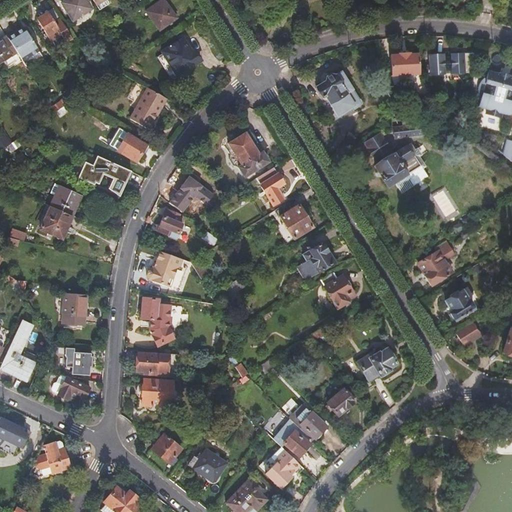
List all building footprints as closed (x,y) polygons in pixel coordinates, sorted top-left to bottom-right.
[(72,20),(91,9),(85,0),(65,0),(62,3),(72,20)] [(176,18),(163,0),(161,0),(146,12),(159,30),(176,18)] [(72,38),(54,9),(37,19),(51,41),(61,34),(66,42),(72,38)] [(25,27),(7,37),(16,52),(23,62),(40,51),(25,27)] [(0,62),(16,52),(7,37),(0,41),(0,62)] [(176,76),(200,61),(194,51),(191,53),(182,39),(162,52),(176,76)] [(420,74),(419,56),(419,55),(410,55),(410,54),(399,54),(399,56),(389,56),(390,75),(393,84),(402,84),(405,75),(420,74)] [(449,55),(447,55),(444,55),(429,55),(430,74),(444,73),(443,64),(449,64),(449,55)] [(351,89),(341,72),(316,87),(322,97),(325,95),(337,116),(357,103),(349,91),(351,89)] [(510,117),(511,108),(511,79),(487,73),(485,82),(482,95),(478,108),(510,117)] [(156,113),(165,98),(148,88),(129,119),(145,127),(154,112),(156,113)] [(55,112),(72,100),(69,95),(52,107),(55,112)] [(402,125),(397,125),(392,126),(393,137),(422,133),(421,122),(413,124),(402,125)] [(244,177),(268,162),(262,152),(257,154),(252,144),(256,142),(249,131),(228,144),(240,165),(237,167),(244,177)] [(135,162),(146,144),(127,132),(116,151),(135,162)] [(366,142),(380,164),(391,156),(378,135),(366,142)] [(2,149),(10,153),(20,146),(16,139),(11,142),(2,149)] [(511,142),(505,141),(501,153),(511,162),(511,142)] [(391,156),(380,164),(376,166),(389,186),(395,182),(402,193),(428,176),(408,145),(400,151),(397,147),(394,148),(396,152),(391,156)] [(119,193),(129,171),(95,155),(91,165),(86,162),(79,178),(95,185),(96,183),(99,184),(104,175),(113,179),(109,189),(119,193)] [(283,183),(273,167),(256,178),(260,184),(259,185),(272,205),(283,198),(277,187),(283,183)] [(74,192),(77,184),(64,178),(61,186),(59,186),(55,194),(50,205),(72,215),(81,196),(74,192)] [(55,194),(59,186),(59,185),(54,183),(50,192),(55,194)] [(242,196),(238,191),(223,203),(227,208),(242,196)] [(312,227),(294,198),(275,210),(293,239),(312,227)] [(61,239),(72,215),(50,205),(40,229),(61,239)] [(160,225),(158,231),(168,236),(168,237),(175,240),(181,224),(176,222),(178,214),(166,209),(160,225)] [(463,221),(466,227),(472,223),(468,217),(463,221)] [(452,228),(455,233),(465,227),(462,222),(452,228)] [(12,237),(19,239),(21,233),(15,231),(12,237)] [(17,246),(19,239),(12,237),(9,236),(7,243),(17,246)] [(440,250),(438,251),(442,257),(443,257),(447,259),(453,256),(444,240),(437,245),(440,250)] [(315,274),(334,262),(321,242),(302,254),(306,261),(296,267),(304,280),(314,273),(315,274)] [(182,259),(159,251),(156,262),(159,263),(157,269),(154,268),(152,268),(151,269),(148,271),(147,276),(148,279),(148,280),(171,287),(176,268),(180,266),(182,259)] [(442,257),(438,251),(417,263),(430,285),(451,272),(442,257)] [(190,262),(201,279),(206,275),(197,258),(190,262)] [(335,278),(332,272),(320,280),(323,285),(323,286),(337,308),(348,301),(345,296),(352,292),(341,275),(335,278)] [(473,309),(462,289),(457,293),(455,291),(449,295),(450,297),(444,301),(450,311),(449,312),(454,321),(473,309)] [(84,295),(63,294),(62,323),(83,324),(84,295)] [(150,319),(149,327),(169,328),(170,306),(158,305),(158,299),(142,297),(141,318),(150,319)] [(229,325),(217,305),(209,304),(224,328),(229,325)] [(18,355),(32,326),(22,321),(1,367),(26,379),(33,362),(18,355)] [(332,330),(328,323),(308,335),(312,342),(332,330)] [(467,323),(450,333),(458,347),(475,337),(467,323)] [(169,328),(149,327),(149,330),(156,347),(173,340),(174,336),(171,330),(169,328)] [(511,329),(509,329),(502,352),(511,355),(511,329)] [(312,342),(308,335),(292,345),(295,352),(312,342)] [(228,346),(229,340),(217,338),(215,344),(228,346)] [(90,356),(90,353),(83,353),(72,352),(72,348),(64,347),(63,355),(65,358),(64,366),(71,366),(70,374),(89,375),(90,366),(91,366),(91,356),(90,356)] [(389,368),(396,364),(386,348),(379,352),(378,351),(372,355),(370,352),(356,362),(368,381),(378,375),(379,377),(390,370),(389,368)] [(178,354),(158,353),(158,354),(138,353),(137,372),(143,373),(143,374),(177,377),(178,354)] [(274,367),(268,361),(259,366),(264,374),(274,367)] [(239,364),(234,368),(241,378),(245,375),(247,374),(239,364)] [(36,377),(41,379),(44,372),(39,370),(36,377)] [(58,394),(66,378),(60,374),(56,381),(53,383),(50,388),(51,390),(58,394)] [(89,388),(67,377),(66,378),(58,394),(68,399),(69,397),(74,399),(77,394),(84,398),(89,388)] [(170,380),(143,377),(141,405),(152,406),(152,403),(160,403),(160,406),(164,406),(168,404),(170,380)] [(358,396),(348,384),(342,390),(342,389),(327,403),(337,415),(353,401),(352,400),(358,396)] [(288,418),(310,441),(313,438),(314,439),(326,427),(308,409),(307,410),(302,405),(288,418)] [(22,429),(0,417),(0,436),(7,439),(6,441),(20,448),(26,434),(21,431),(22,429)] [(297,458),(309,445),(294,429),(282,443),(297,458)] [(169,463),(180,449),(163,435),(152,449),(169,463)] [(59,441),(41,447),(32,466),(35,467),(32,473),(39,477),(69,467),(62,442),(59,441)] [(285,451),(280,447),(271,456),(276,461),(285,451)] [(226,463),(205,449),(199,459),(192,468),(212,482),(226,463)] [(288,474),(297,463),(285,451),(276,461),(266,472),(280,487),(290,476),(288,474)] [(188,466),(192,468),(199,459),(195,456),(188,466)] [(266,499),(247,481),(226,502),(235,511),(246,511),(252,506),(256,510),(266,499)] [(131,511),(133,511),(143,501),(129,490),(125,494),(116,486),(103,502),(105,504),(101,510),(103,511),(125,511),(128,509),(131,511)]
